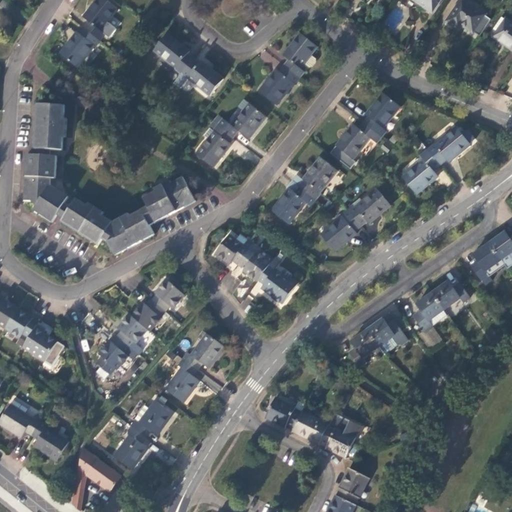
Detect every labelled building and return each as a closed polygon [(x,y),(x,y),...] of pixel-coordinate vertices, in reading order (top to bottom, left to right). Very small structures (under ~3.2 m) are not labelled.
[(88,22),(83,28),(99,40),(104,35),(108,38),(115,29),(106,22),(117,9),(105,0),(96,0),(83,18),(88,22)] [(431,12),(440,0),(404,0),(402,4),(409,8),(418,7),(420,4),(431,12)] [(485,14),(464,0),(460,0),(446,21),(454,27),(457,23),(472,32),(474,32),(479,36),(490,20),(484,15),(485,14)] [(511,22),(506,18),(492,37),(511,50),(511,22)] [(99,40),(83,28),(79,34),(77,32),(59,54),(76,67),(94,45),(95,46),(99,40)] [(181,74),(193,59),(188,55),(189,52),(167,34),(153,50),(176,69),(175,70),(181,74)] [(288,60),(284,66),(299,78),(304,72),(300,68),(317,47),(300,34),(283,55),(288,60)] [(199,64),(193,59),(181,74),(186,79),(188,78),(209,96),(223,80),(200,61),(199,64)] [(299,78),(284,66),(279,72),(276,70),(259,91),(276,104),(293,84),(294,84),(299,78)] [(106,85),(97,88),(99,97),(108,95),(106,85)] [(368,118),(363,123),(381,136),(386,131),(383,128),(400,107),(382,93),(365,115),(368,118)] [(222,118),(218,124),(233,137),(238,131),(248,139),(266,117),(250,103),(231,125),(222,118)] [(37,148),(50,149),(62,150),(62,137),(65,137),(67,119),(63,119),(64,106),(38,104),(36,148),(37,148)] [(381,136),(363,123),(358,129),(353,124),(335,146),(352,160),(369,138),(376,143),(381,136)] [(233,137),(218,124),(213,130),(214,131),(196,154),(212,167),(231,144),(228,142),(233,137)] [(434,144),(427,150),(439,165),(446,159),(448,162),(470,144),(456,127),(435,145),(434,144)] [(49,156),(50,149),(37,148),(37,155),(27,154),(24,200),(31,201),(36,205),(33,210),(52,223),(57,215),(63,218),(70,206),(65,203),(68,197),(49,185),(50,178),(55,178),(56,156),(49,156)] [(439,165),(427,150),(420,156),(423,159),(402,177),(416,195),(437,176),(432,170),(439,165)] [(305,181),(300,187),(316,199),(320,193),(337,171),(320,158),(303,180),(305,181)] [(142,210),(150,225),(195,200),(183,177),(171,183),(170,181),(154,189),(156,192),(143,198),(148,207),(142,210)] [(316,199),(300,187),(296,193),(289,188),(271,211),(288,224),(306,201),(311,205),(316,199)] [(347,210),(361,226),(366,222),(368,224),(391,205),(377,189),(370,195),(362,201),(361,198),(347,210)] [(362,201),(370,195),(368,192),(361,198),(362,201)] [(70,206),(63,218),(60,221),(98,244),(102,239),(108,243),(115,254),(154,234),(150,225),(142,210),(130,216),(129,213),(112,222),(101,216),(103,213),(88,204),(86,206),(75,199),(70,206)] [(355,231),(361,226),(347,210),(342,214),(343,217),(336,222),(321,235),(334,251),(357,233),(355,231)] [(334,220),(336,222),(343,217),(342,214),(334,220)] [(511,236),(510,238),(505,232),(489,243),(501,260),(505,266),(507,269),(511,265),(511,236)] [(233,260),(238,264),(248,250),(243,247),(244,246),(229,235),(215,253),(229,264),(233,260)] [(501,260),(489,243),(473,255),(477,261),(471,266),(481,280),(488,275),(489,277),(505,266),(501,260)] [(243,270),(257,281),(258,280),(269,265),(271,263),(256,251),(254,255),(248,250),(238,264),(244,268),(243,270)] [(269,265),(258,280),(264,284),(261,288),(282,304),(299,281),(292,276),(290,279),(276,269),(275,270),(269,265)] [(156,295),(151,300),(164,311),(169,306),(172,309),(184,295),(167,280),(154,293),(156,295)] [(432,292),(444,310),(459,299),(462,303),(470,298),(459,283),(453,288),(448,281),(432,292)] [(444,311),(444,310),(432,292),(416,304),(420,311),(413,315),(424,331),(432,325),(432,326),(447,316),(444,311)] [(1,300),(0,299),(0,325),(5,328),(17,309),(2,299),(1,300)] [(132,316),(147,330),(149,331),(161,318),(159,316),(164,311),(151,300),(147,306),(144,303),(132,316)] [(32,318),(17,309),(5,328),(20,338),(21,335),(27,339),(34,327),(37,323),(31,319),(32,318)] [(121,331),(117,336),(130,348),(134,342),(135,343),(147,330),(132,316),(129,315),(117,328),(121,331)] [(367,330),(379,347),(395,335),(398,340),(405,335),(393,320),(387,325),(383,319),(367,330)] [(45,328),(37,323),(34,327),(27,339),(22,347),(44,361),(45,360),(52,365),(64,347),(42,333),(45,328)] [(432,325),(424,331),(418,334),(429,350),(443,341),(432,326),(432,325)] [(182,358),(197,370),(202,364),(208,368),(224,346),(202,330),(197,337),(201,340),(189,355),(186,352),(182,358)] [(364,358),(379,347),(367,330),(351,341),(356,348),(349,352),(359,367),(366,362),(364,358)] [(130,348),(117,336),(112,342),(110,340),(98,355),(116,370),(127,355),(125,353),(130,348)] [(193,376),(197,370),(182,358),(177,365),(180,367),(165,389),(183,403),(199,381),(193,376)] [(217,392),(221,387),(205,375),(201,380),(217,392)] [(275,398),(267,414),(265,418),(285,428),(285,427),(292,430),(301,412),(294,409),(295,408),(275,398)] [(130,426),(146,437),(150,431),(157,435),(173,414),(155,400),(149,408),(144,404),(134,418),(135,418),(130,426)] [(31,436),(42,419),(35,415),(32,418),(10,404),(0,418),(0,424),(21,437),(25,432),(31,436)] [(329,424),(302,411),(301,412),(292,430),(291,432),(319,445),(319,443),(328,425),(329,424)] [(319,443),(326,446),(326,448),(346,457),(355,438),(354,437),(360,426),(334,413),(329,424),(328,425),(319,443)] [(48,423),(42,419),(31,436),(38,440),(33,445),(56,460),(69,441),(46,426),(48,423)] [(141,443),(146,437),(130,426),(125,432),(129,435),(114,456),(132,470),(148,448),(141,443)] [(122,476),(83,448),(72,504),(81,511),(88,475),(110,492),(122,476)] [(369,478),(349,468),(339,488),(340,489),(337,495),(354,504),(357,497),(359,498),(369,478)] [(351,511),(356,505),(354,504),(337,495),(335,495),(327,511),(351,511)]
